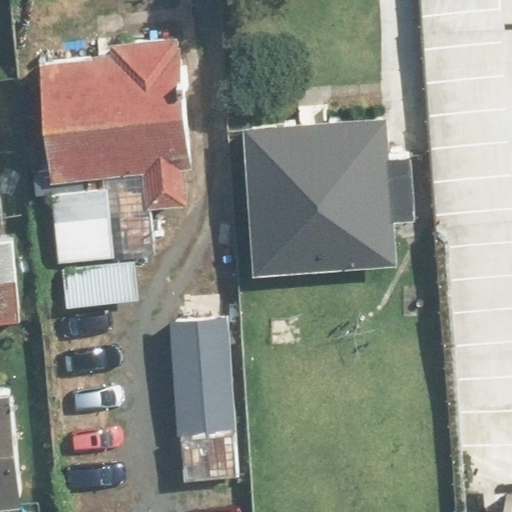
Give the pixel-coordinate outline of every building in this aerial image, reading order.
[(145,199),(188,198),(184,44),(176,44),(176,33),(122,34),(123,46),(45,48),(48,168),(55,168),(57,251),(64,251),(65,300),(141,298),(140,250),(128,250),(126,166),(144,166),(145,199)] [(298,88),(300,115),(247,117),(253,264),(396,258),(389,111),(331,113),(330,87),(298,88)] [(0,220),(9,220),(0,117),(0,220)] [(19,238),(0,238),(0,322),(20,322),(19,238)] [(232,416),(229,312),(173,313),(176,417),(232,416)] [(0,388),(0,502),(21,501),(13,388),(0,388)]
